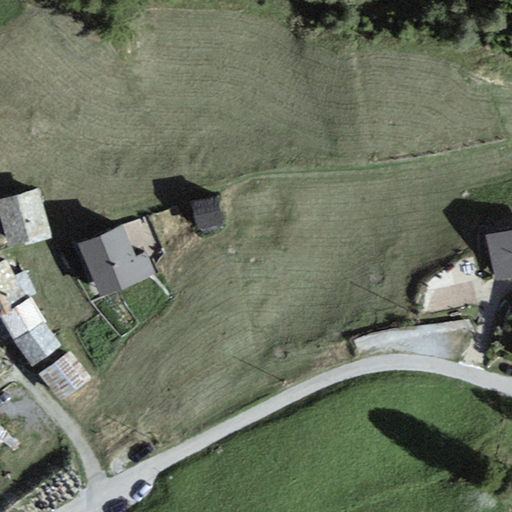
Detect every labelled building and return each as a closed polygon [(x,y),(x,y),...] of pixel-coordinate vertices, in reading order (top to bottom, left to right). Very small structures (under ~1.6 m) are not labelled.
[(41,190),(0,200),(11,244),(52,234),(41,190)] [(217,197),(190,204),(199,238),(225,232),(217,197)] [(124,227),(84,243),(103,293),(144,277),(124,227)] [(498,281),(511,277),(511,228),(487,234),(498,281)] [(0,266),(0,313),(1,313),(32,296),(14,260),(0,266)] [(32,296),(1,313),(15,338),(22,334),(40,325),(46,322),(32,296)] [(40,325),(22,334),(37,362),(55,353),(40,325)] [(71,350),(41,372),(62,401),(92,379),(71,350)]
